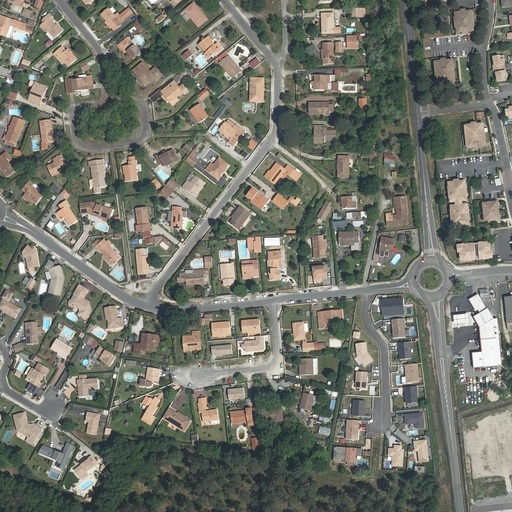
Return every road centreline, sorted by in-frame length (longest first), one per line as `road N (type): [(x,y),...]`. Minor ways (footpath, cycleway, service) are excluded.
road 1 (residential): [(146,307),(277,134),(278,65),(224,0)]
road 2 (secondary): [(435,296),(459,511)]
road 3 (residential): [(105,101),(136,98),(146,109),(143,139),(93,148),(77,141),(74,115),(83,105)]
road 4 (residential): [(2,216),(146,307)]
road 5 (secondary): [(417,112),(432,260)]
road 6 (residential): [(191,374),(269,368),(278,356),(274,301)]
road 7 (residential): [(366,291),(366,321),(384,346),(386,426)]
road 8 (residential): [(146,307),(274,301)]
